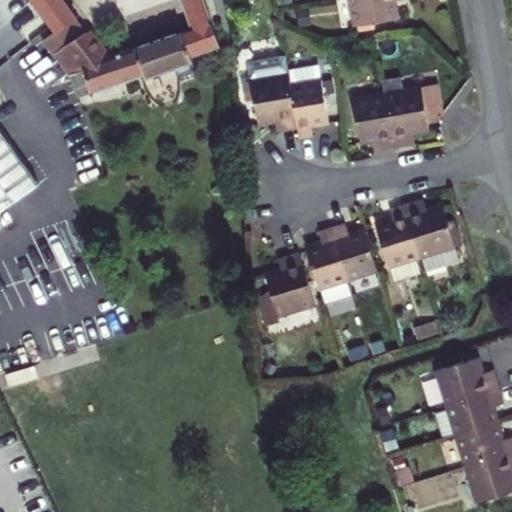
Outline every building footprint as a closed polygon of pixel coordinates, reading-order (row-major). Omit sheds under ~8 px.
[(192,60),(219,51),(199,0),(184,0),(178,2),(188,28),(111,55),(91,28),(76,37),(69,27),(78,18),(65,0),(30,0),(54,32),(43,42),(70,77),(79,100),(142,78),(145,87),(172,79),(173,84),(189,79),(187,73),(195,71),(192,60)] [(399,0),(369,0),(346,4),(352,36),(393,28),(390,12),(402,10),(401,4),(399,0)] [(380,105),(390,156),(401,154),(404,153),(402,141),(422,137),(415,98),(397,102),(393,79),(375,82),(380,105)] [(286,142),(294,140),(286,100),(284,91),(241,99),(233,100),(234,115),(243,113),(248,138),(280,133),(282,142),(286,142)] [(318,95),(286,100),(294,140),(296,150),(308,148),(313,147),(311,137),(325,135),(318,95)] [(431,95),(415,98),(420,125),(437,122),(431,95)] [(380,105),(344,112),(352,151),(368,148),(373,147),(375,159),(390,156),(380,105)] [(243,113),(234,115),(236,140),(248,138),(243,113)] [(0,211),(40,185),(0,128),(0,211)] [(439,211),(418,217),(415,208),(414,208),(399,212),(414,262),(416,261),(420,275),(454,265),(439,211)] [(395,285),(419,279),(414,262),(399,212),(390,215),(387,216),(390,225),(376,229),(388,274),(392,272),(395,285)] [(340,231),(328,235),(343,284),(372,275),(360,236),(347,240),(344,230),(340,231)] [(343,284),(328,235),(315,238),(318,247),(307,251),(301,252),(314,293),(343,284)] [(298,260),(284,264),(287,276),(269,281),(265,282),(275,317),(311,307),(298,260)] [(478,367),(436,380),(446,413),(498,397),(496,390),(494,383),(484,386),(478,367)] [(456,443),(498,430),(493,416),(503,413),(501,405),(498,397),(446,413),(432,417),(442,447),(456,443)] [(465,472),(511,457),(511,445),(503,448),(498,430),(456,443),(465,472)] [(511,498),(511,478),(511,475),(511,474),(511,457),(465,472),(477,509),(511,498)]
